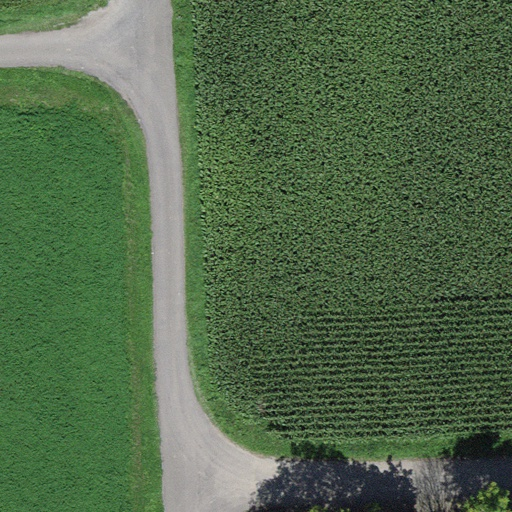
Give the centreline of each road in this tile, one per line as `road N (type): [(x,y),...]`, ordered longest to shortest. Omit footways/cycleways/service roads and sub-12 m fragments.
road 1 (track): [(164,40),(198,511)]
road 2 (track): [(197,481),(511,468)]
road 3 (track): [(0,53),(164,40)]
